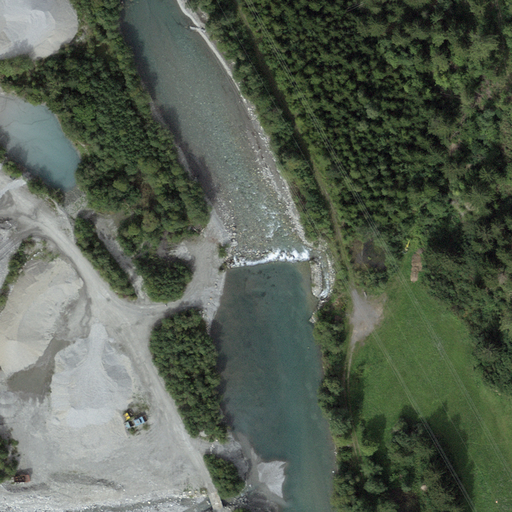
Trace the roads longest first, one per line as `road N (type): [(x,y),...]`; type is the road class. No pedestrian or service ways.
road 1 (track): [(370,511),(346,370),(358,315),(350,281),(330,211),(231,0)]
road 2 (track): [(0,182),(66,247),(122,321),(219,511)]
